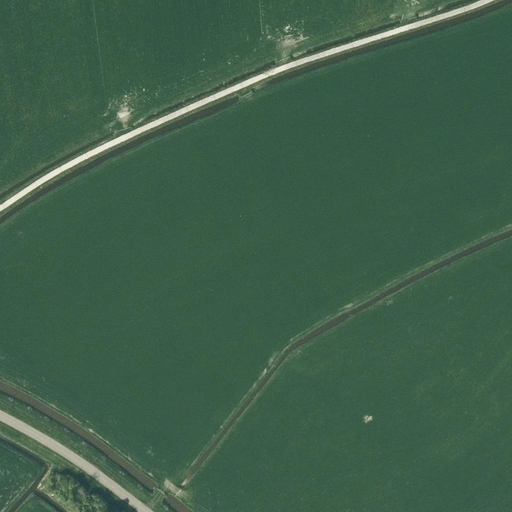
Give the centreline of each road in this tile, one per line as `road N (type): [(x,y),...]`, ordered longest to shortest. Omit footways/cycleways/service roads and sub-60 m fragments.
road 1 (track): [(0,208),(98,149),(282,67),(486,0)]
road 2 (unclassified): [(144,511),(0,416)]
